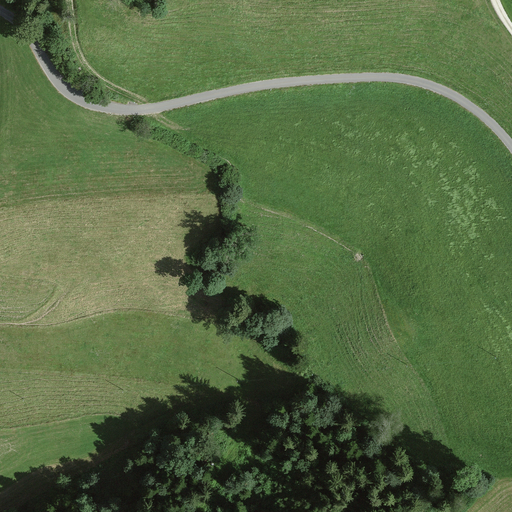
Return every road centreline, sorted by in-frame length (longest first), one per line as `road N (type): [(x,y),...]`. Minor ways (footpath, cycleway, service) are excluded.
road 1 (unclassified): [(0,10),(85,102),(147,108),(274,83),(395,77),(463,101),(511,146)]
road 2 (track): [(147,108),(81,63),(70,0)]
